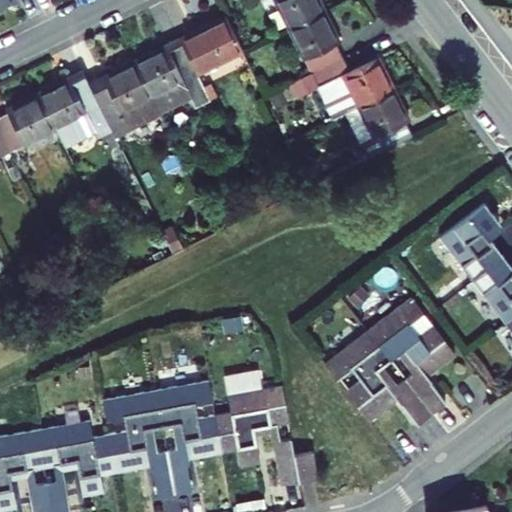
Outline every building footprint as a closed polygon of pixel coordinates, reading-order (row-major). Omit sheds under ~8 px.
[(323,9),(318,0),(275,0),(289,26),(323,9)] [(339,41),(323,9),(289,26),(311,71),(343,56),(336,42),(339,41)] [(239,52),(222,15),(176,38),(194,74),(239,52)] [(194,74),(176,38),(129,60),(147,97),(194,74)] [(297,95),(319,85),(334,116),(347,110),(392,88),(377,56),(349,69),(343,56),(311,71),(290,82),(297,94),(297,95)] [(147,97),(129,60),(84,82),(102,119),(111,136),(143,120),(135,103),(147,97)] [(51,127),(61,150),(83,139),(73,117),(81,113),(87,126),(102,119),(84,82),(78,70),(33,92),(51,127)] [(297,94),(290,82),(281,87),(287,99),(297,94)] [(392,88),(347,110),(363,142),(374,137),(380,150),(412,134),(405,121),(408,119),(392,88)] [(51,127),(33,92),(0,107),(0,146),(2,151),(51,127)] [(380,150),(374,137),(363,142),(369,155),(380,150)] [(439,236),(472,279),(502,255),(490,240),(498,233),(497,224),(481,204),(439,236)] [(511,268),(502,255),(472,279),(504,321),(511,314),(511,268)] [(410,299),(364,334),(393,370),(409,358),(427,381),(457,358),(432,327),(420,335),(411,324),(422,315),(410,299)] [(379,381),(393,370),(364,334),(319,367),(332,384),(350,370),(360,383),(342,397),(365,428),(397,403),(379,381)] [(298,391),(362,481),(387,463),(324,373),(298,391)] [(414,379),(405,386),(430,417),(446,405),(430,385),(423,391),(414,379)] [(226,457),(217,416),(202,419),(198,403),(213,399),(209,381),(153,391),(163,437),(183,433),(190,465),(226,457)] [(417,427),(430,417),(405,386),(397,392),(406,403),(401,408),(417,427)] [(290,424),(282,387),(234,396),(237,412),(217,416),(226,457),(246,453),(248,466),(266,462),(260,429),(290,424)] [(101,402),(105,421),(121,417),(125,433),(108,437),(117,478),(152,471),(146,441),(163,437),(153,391),(101,402)] [(117,478),(108,437),(94,440),(91,423),(32,434),(40,471),(74,464),(80,497),(105,491),(103,481),(117,478)] [(40,471),(32,434),(0,439),(0,511),(18,509),(11,476),(40,471)] [(300,480),(294,452),(291,442),(279,444),(283,458),(276,460),(281,484),(300,480)] [(174,447),(163,450),(172,494),(193,490),(188,466),(179,468),(174,447)] [(313,449),(294,452),(300,480),(319,476),(313,449)] [(172,494),(163,450),(155,451),(160,472),(150,473),(155,497),(172,494)] [(41,487),(46,511),(67,511),(65,500),(56,501),(53,485),(41,487)] [(31,511),(46,511),(41,487),(35,488),(38,504),(31,506),(31,511)] [(485,511),(484,503),(432,511),(485,511)]
